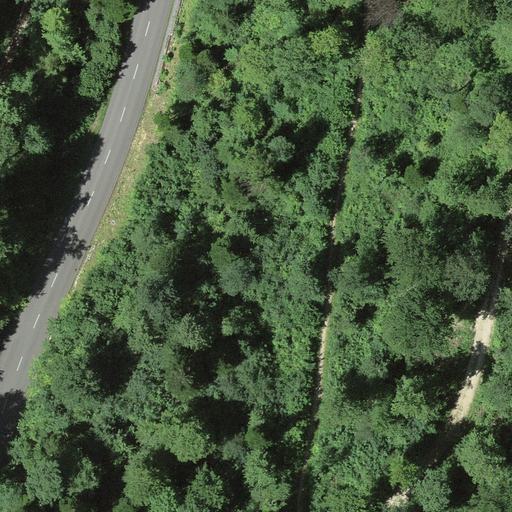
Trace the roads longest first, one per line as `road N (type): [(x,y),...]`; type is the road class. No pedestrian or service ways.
road 1 (track): [(304,511),(367,0)]
road 2 (tertiary): [(154,0),(87,203),(0,420)]
road 3 (track): [(511,210),(444,421),(381,511)]
